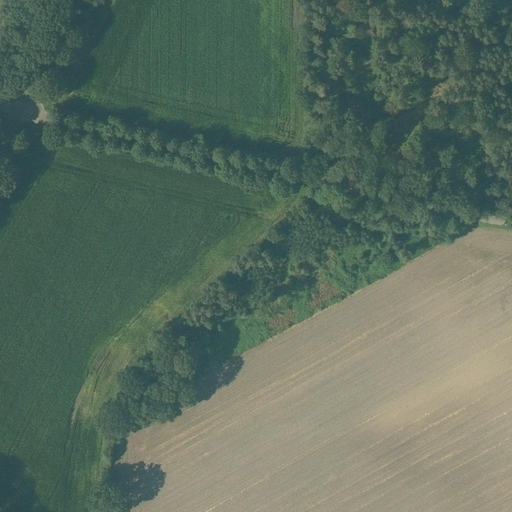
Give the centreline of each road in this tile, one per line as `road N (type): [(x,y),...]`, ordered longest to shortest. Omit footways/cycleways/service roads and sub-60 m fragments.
road 1 (unclassified): [(19,111),(511,221)]
road 2 (unclassified): [(19,111),(74,0)]
